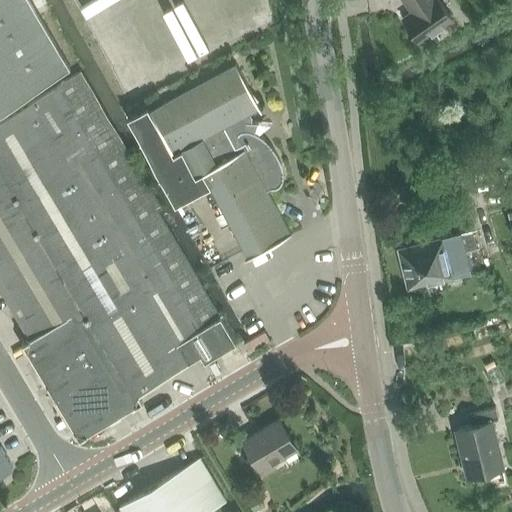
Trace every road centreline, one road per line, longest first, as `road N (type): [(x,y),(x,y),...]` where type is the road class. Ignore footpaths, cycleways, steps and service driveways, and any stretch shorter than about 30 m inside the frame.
road 1 (tertiary): [(365,344),(308,0)]
road 2 (unclassified): [(77,482),(290,356),(365,344)]
road 3 (tertiary): [(397,511),(365,344)]
road 4 (unclassified): [(77,482),(0,353)]
